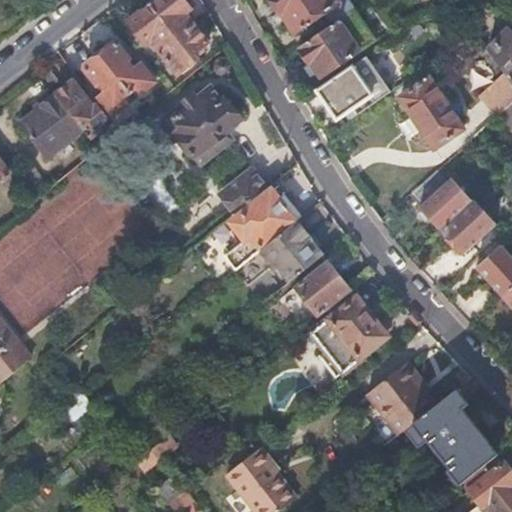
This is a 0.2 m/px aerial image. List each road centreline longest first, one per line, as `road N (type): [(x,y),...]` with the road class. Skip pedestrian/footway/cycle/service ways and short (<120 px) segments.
road 1 (unclassified): [(220,0),(340,197),(511,405)]
road 2 (residential): [(97,0),(0,77)]
